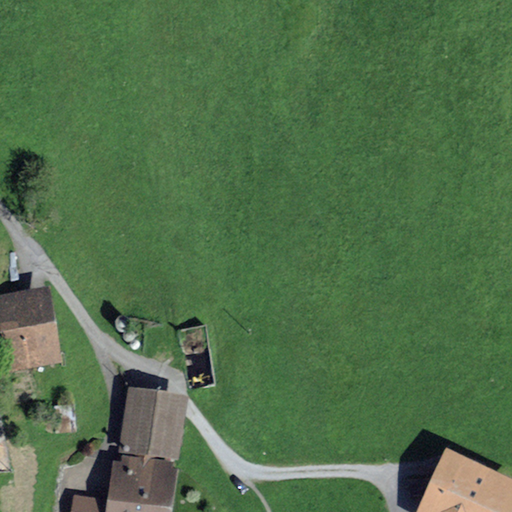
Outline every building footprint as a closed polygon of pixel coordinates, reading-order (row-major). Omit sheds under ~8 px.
[(3,305),(13,369),(50,363),(40,299),(3,305)] [(185,362),(211,359),(207,326),(181,330),(185,362)] [(178,430),(169,429),(173,403),(126,397),(117,462),(128,463),(161,468),(163,468),(165,454),(175,456),(178,430)] [(157,511),(162,481),(159,481),(161,468),(128,463),(126,476),(121,476),(117,507),(78,501),(76,511),(157,511)] [(453,466),(431,511),(499,511),(508,492),(453,466)]
